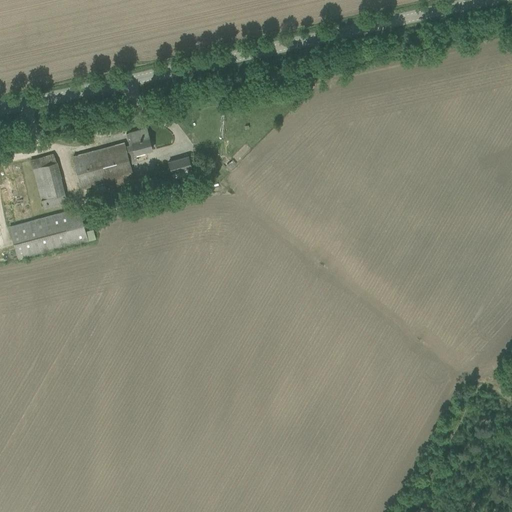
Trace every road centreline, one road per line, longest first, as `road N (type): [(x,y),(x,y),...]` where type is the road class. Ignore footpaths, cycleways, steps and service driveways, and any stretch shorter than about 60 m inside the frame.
road 1 (tertiary): [(0,110),(488,0)]
road 2 (track): [(511,346),(459,393),(393,511)]
